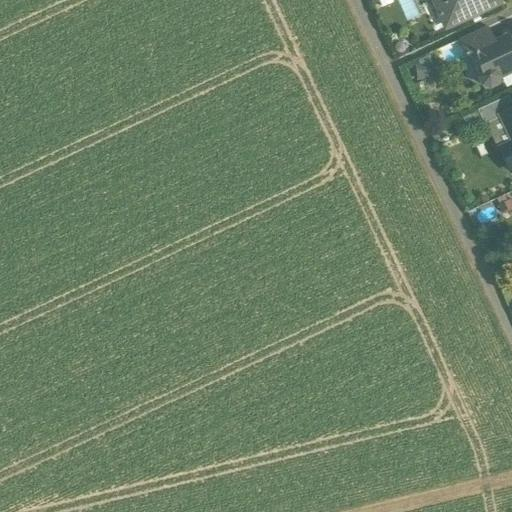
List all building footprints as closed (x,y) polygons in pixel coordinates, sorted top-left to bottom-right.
[(438,0),(436,7),(447,29),(500,5),(497,0),(438,0)] [(488,28),(459,42),(467,59),(469,58),(473,55),(495,45),(488,28)] [(495,45),(473,55),(469,58),(483,87),(490,90),(496,87),(499,80),(511,73),(511,49),(507,39),(495,45)] [(511,106),(508,98),(477,112),(484,127),(501,119),(500,118),(511,112),(511,106)] [(511,112),(500,118),(501,119),(511,143),(511,145),(500,151),(511,174),(511,173),(511,112)]
